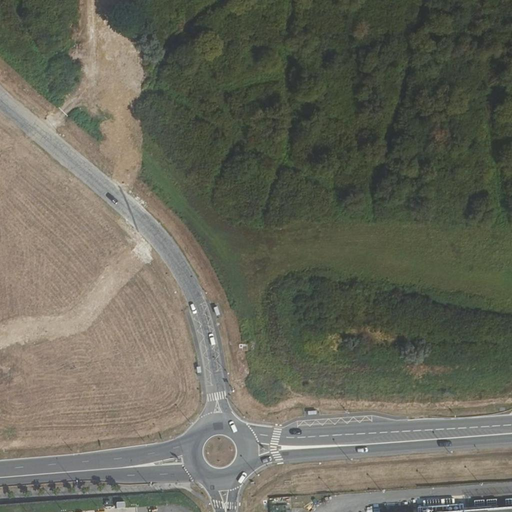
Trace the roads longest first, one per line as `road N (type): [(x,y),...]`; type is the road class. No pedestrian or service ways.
road 1 (unclassified): [(215,382),(177,260),(143,221),(0,100)]
road 2 (tertiary): [(511,424),(306,437),(235,432)]
road 3 (tertiary): [(242,462),(511,439)]
road 4 (tertiary): [(130,467),(0,477)]
